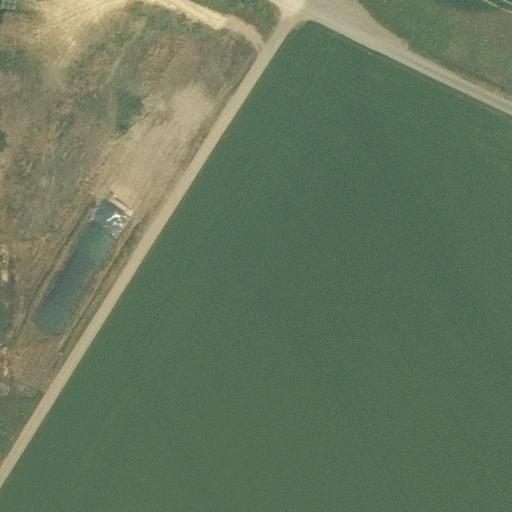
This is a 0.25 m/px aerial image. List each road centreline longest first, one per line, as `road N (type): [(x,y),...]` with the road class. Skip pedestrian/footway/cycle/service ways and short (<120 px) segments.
road 1 (track): [(298,8),(0,491)]
road 2 (track): [(511,112),(298,8)]
